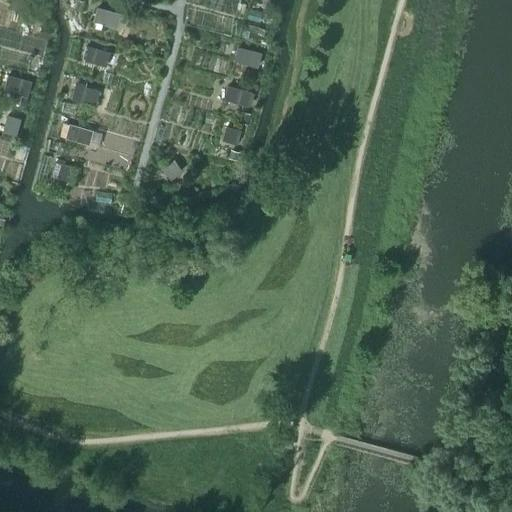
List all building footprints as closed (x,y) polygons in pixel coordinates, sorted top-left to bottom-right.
[(93,22),(115,28),(119,15),(97,8),(93,22)] [(82,60),(105,67),(109,53),(86,46),(82,60)] [(234,61),(256,67),(260,54),(237,48),(234,61)] [(3,90),(27,96),(30,82),(7,76),(3,90)] [(71,98),(94,105),(98,91),(75,85),(71,98)] [(224,100),(246,106),(250,93),(227,86),(224,100)] [(242,113),(240,120),(247,122),(249,115),(242,113)] [(3,132),(15,136),(20,119),(7,116),(3,132)] [(65,138),(84,144),(88,130),(68,125),(65,138)] [(222,140),(235,144),(239,131),(225,127),(222,140)] [(231,151),(229,158),(236,160),(238,153),(231,151)] [(161,169),(170,180),(181,171),(172,160),(161,169)] [(51,176),(64,180),(68,166),(55,162),(51,176)]
